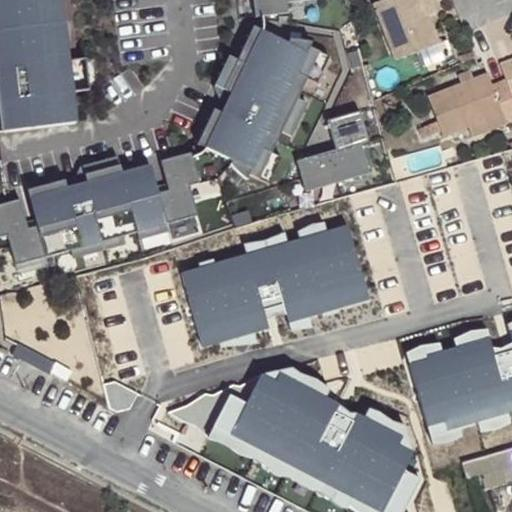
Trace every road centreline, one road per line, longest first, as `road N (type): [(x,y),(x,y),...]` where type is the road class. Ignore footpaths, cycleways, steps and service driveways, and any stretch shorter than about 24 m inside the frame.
road 1 (residential): [(152,483),(127,375),(453,303)]
road 2 (residential): [(0,175),(152,131),(188,63),(181,0)]
road 3 (unclassified): [(152,483),(0,405)]
